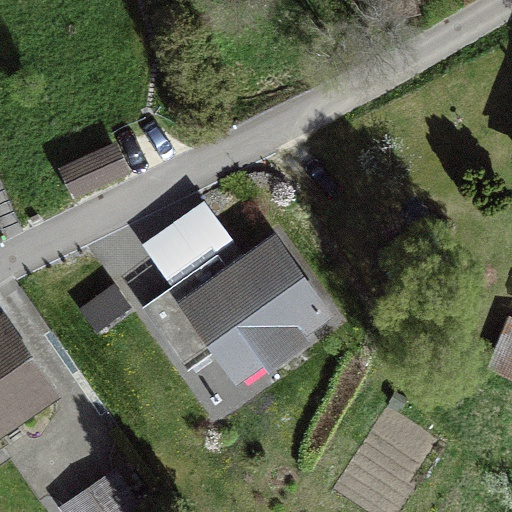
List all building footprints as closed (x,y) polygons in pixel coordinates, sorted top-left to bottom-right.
[(62,166),(75,194),(124,172),(111,143),(62,166)] [(216,254),(144,305),(187,365),(216,345),(235,372),(262,353),(268,363),(304,338),(297,328),(325,308),(275,239),(229,271),(216,254)] [(0,421),(50,387),(1,316),(0,316),(0,421)] [(511,324),(496,362),(511,368),(511,324)] [(66,509),(68,511),(141,511),(116,475),(66,509)]
